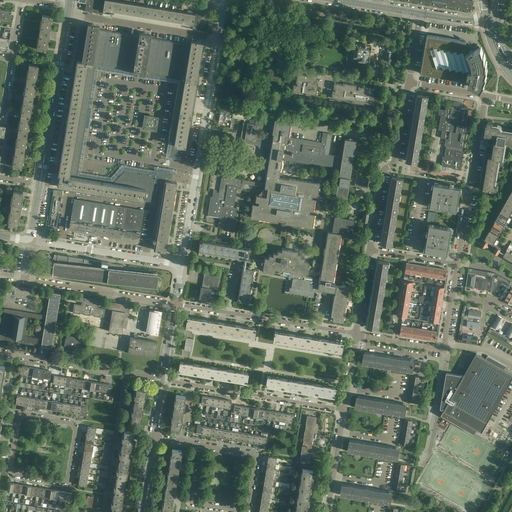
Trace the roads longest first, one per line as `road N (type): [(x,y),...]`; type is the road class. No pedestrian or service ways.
road 1 (residential): [(179,264),(217,38)]
road 2 (residential): [(148,259),(155,207),(66,193),(58,244)]
road 3 (residential): [(343,410),(162,379)]
road 4 (residential): [(370,249),(408,82)]
road 5 (residential): [(456,264),(485,96)]
road 6 (tertiary): [(39,182),(68,15)]
road 7 (residential): [(162,379),(0,351)]
road 8 (residential): [(23,278),(174,304)]
road 9 (residential): [(217,38),(68,15)]
road 10 (residential): [(227,312),(355,333)]
